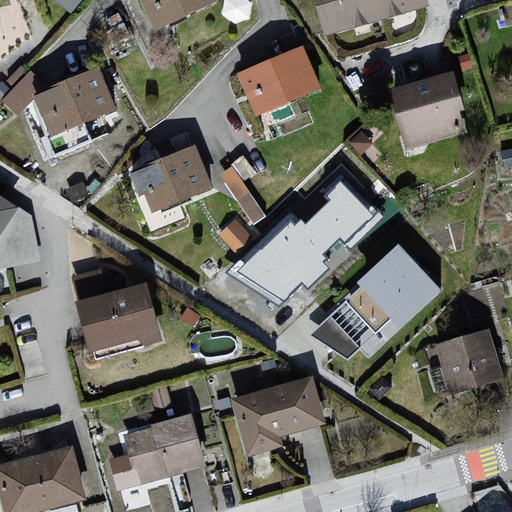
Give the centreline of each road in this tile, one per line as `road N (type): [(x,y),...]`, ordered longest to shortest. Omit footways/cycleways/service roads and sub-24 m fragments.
road 1 (unknown): [(54,205),(54,366),(88,495)]
road 2 (residential): [(511,458),(323,511)]
